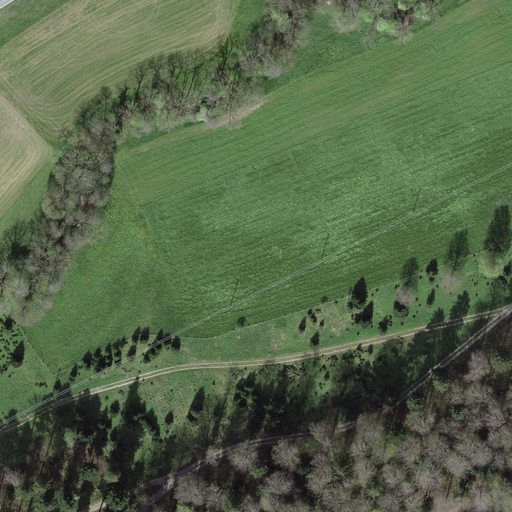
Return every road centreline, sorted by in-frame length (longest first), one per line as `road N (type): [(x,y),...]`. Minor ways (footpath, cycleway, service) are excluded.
road 1 (track): [(508,310),(292,357),(165,369),(71,397),(0,431)]
road 2 (track): [(511,307),(363,419),(229,448),(133,511)]
